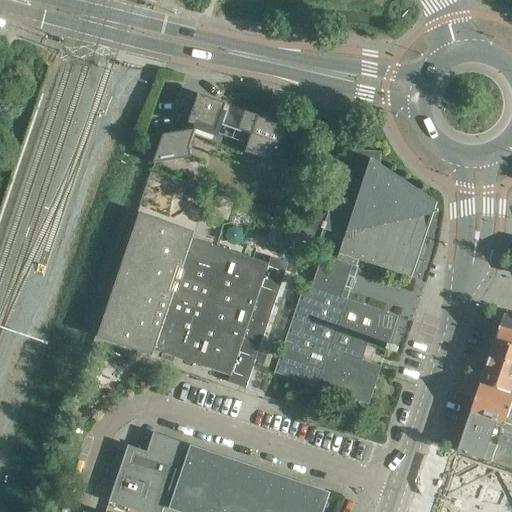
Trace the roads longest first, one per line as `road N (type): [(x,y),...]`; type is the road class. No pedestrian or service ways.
road 1 (tertiary): [(419,91),(13,0)]
road 2 (unclassified): [(72,511),(97,440),(119,412),(146,405),(399,489)]
road 3 (unclassified): [(399,489),(469,281)]
road 4 (unclassified): [(469,281),(475,156)]
